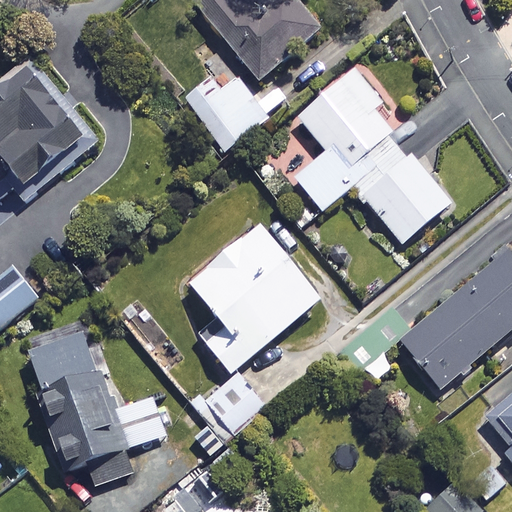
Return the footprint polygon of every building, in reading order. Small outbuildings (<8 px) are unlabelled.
[(300,0),(251,0),(239,10),(230,0),(210,0),(201,8),(265,88),(329,37),(300,0)] [(102,147),(34,63),(0,90),(0,204),(16,191),(29,207),(102,147)] [(274,124),(235,72),(190,105),(229,158),(274,124)] [(389,112),(361,77),(304,123),(331,157),(300,182),(327,216),(359,191),(406,250),(457,210),(419,161),(415,165),(379,119),(389,112)] [(328,305),(269,232),(198,290),(224,322),(204,339),(236,379),(328,305)] [(511,341),(511,263),(407,346),(445,394),(511,341)] [(0,337),(45,301),(18,268),(0,282),(0,337)] [(119,412),(85,321),(30,342),(51,400),(43,403),(71,479),(93,471),(101,491),(139,477),(131,454),(170,440),(155,399),(119,412)] [(240,377),(201,409),(228,442),(267,410),(240,377)] [(511,404),(490,421),(511,448),(511,455),(509,458),(511,461),(511,404)] [(476,511),(455,490),(432,511),(476,511)] [(194,511),(184,501),(171,511),(194,511)]
